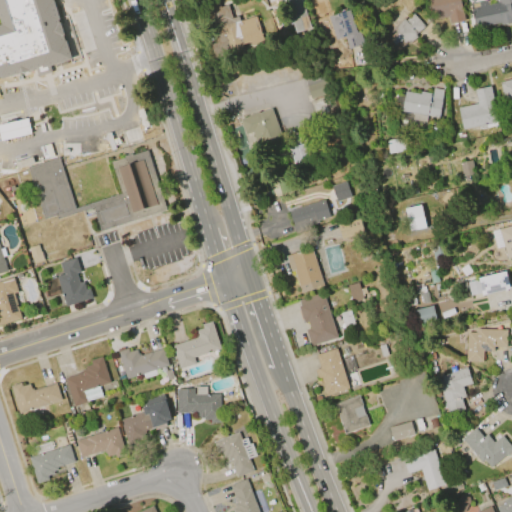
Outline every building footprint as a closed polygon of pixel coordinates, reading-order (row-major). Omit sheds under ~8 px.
[(291,19),(284,0),(301,0),(310,28),(295,33),(292,24),(289,26),(287,20),(291,19)] [(433,20),(428,0),(459,0),(464,21),(450,24),(448,17),(433,20)] [(486,5),(498,3),(497,0),(511,0),(511,2),(509,3),(511,17),(511,22),(500,25),(500,23),(489,25),(490,28),(476,30),(470,5),(485,1),(486,5)] [(255,16),(265,42),(251,47),(249,42),(242,45),(244,50),(214,60),(209,45),(215,42),(212,33),(219,31),(218,27),(211,29),(203,7),(217,1),(219,7),(226,5),(231,19),(237,16),(239,22),(255,16)] [(348,49),(344,37),(335,40),(328,17),(352,9),(363,44),(348,49)] [(412,14),(424,27),(416,34),(417,36),(409,44),(407,42),(396,53),(382,37),(403,18),(405,20),(412,14)] [(331,92),(311,99),(304,79),(324,73),(331,92)] [(499,83),(511,79),(511,99),(505,102),(499,83)] [(457,108),(476,104),(473,90),(489,86),(497,122),(496,123),(497,126),(487,128),(486,125),(461,130),(457,108)] [(442,90),(438,117),(427,115),(426,122),(411,120),(412,113),(401,111),(401,110),(394,109),(396,92),(404,93),(404,91),(420,94),(420,92),(431,94),(432,89),(442,90)] [(271,108),(281,137),(257,145),(252,132),(244,135),(239,119),(248,116),(248,115),(258,112),(271,108)] [(401,137),(404,151),(388,154),(385,140),(401,137)] [(309,158),(304,143),(289,149),(294,163),(309,158)] [(147,150),(167,210),(99,232),(91,209),(56,220),(55,217),(44,220),(26,167),(58,157),(75,208),(121,193),(111,162),(124,158),(124,156),(131,154),(131,155),(147,150)] [(462,177),(459,163),(471,160),(475,174),(462,177)] [(350,197),(336,202),(331,186),(345,181),(350,197)] [(288,211),(324,199),(330,217),(317,221),(318,223),(311,225),(311,227),(296,232),(288,211)] [(408,231),(425,228),(422,206),(405,208),(408,231)] [(338,225),(360,218),(365,232),(342,239),(338,225)] [(511,256),(505,259),(497,230),(511,225),(511,256)] [(43,260),(34,263),(29,248),(38,245),(43,260)] [(311,247),(323,286),(301,293),(293,270),(290,271),(285,256),(311,247)] [(65,306),(59,286),(58,286),(59,290),(49,293),(45,281),(57,277),(57,276),(64,274),(61,263),(75,258),(79,271),(76,272),(79,282),(84,281),(86,289),(90,288),(93,297),(65,306)] [(435,267),(438,281),(431,283),(427,270),(435,267)] [(478,278),(506,271),(510,289),(482,296),(478,278)] [(21,318),(0,324),(0,280),(11,277),(16,291),(18,291),(23,303),(17,305),(21,318)] [(470,296),(466,282),(476,280),(480,293),(470,296)] [(347,285),(357,282),(363,299),(352,303),(347,285)] [(422,303),(420,293),(427,292),(429,302),(422,303)] [(323,298),(337,337),(311,346),(305,330),(309,328),(307,322),(303,323),(298,306),(299,305),(298,301),(319,294),(321,299),(323,298)] [(436,321),(418,325),(414,310),(432,305),(436,321)] [(344,327),(339,313),(349,310),(354,324),(344,327)] [(195,363),(179,368),(172,345),(197,337),(195,330),(203,328),(202,324),(211,321),(213,325),(214,330),(220,348),(193,357),(195,363)] [(465,360),(465,333),(475,333),(475,329),(506,329),(506,345),(493,345),(493,350),(482,350),(482,360),(465,360)] [(127,380),(118,352),(128,349),(129,352),(137,349),(138,354),(140,354),(140,356),(164,348),(169,365),(156,370),(157,375),(144,379),(143,375),(127,380)] [(335,349),(348,388),(326,395),(320,378),(316,379),(313,370),(319,368),(315,356),(335,349)] [(73,407),(64,379),(82,373),(81,370),(85,369),(85,367),(91,365),(90,360),(101,357),(109,382),(98,386),(102,396),(86,401),(86,402),(73,407)] [(440,376),(467,368),(472,384),(463,387),(466,396),(461,398),(465,410),(448,415),(437,382),(442,380),(440,376)] [(167,381),(164,372),(170,369),(173,378),(167,381)] [(21,412),(12,385),(22,382),(23,385),(31,382),(32,387),(34,387),(34,388),(57,381),(62,399),(21,412)] [(220,393),(221,422),(210,422),(210,419),(202,419),(202,415),(200,415),(200,412),(176,413),(175,389),(193,389),(193,394),(195,394),(195,387),(206,386),(206,394),(220,393)] [(344,433),(333,403),(358,395),(368,424),(344,433)] [(121,418),(163,405),(168,422),(146,428),(147,433),(137,436),(139,441),(129,444),(121,418)] [(389,428),(410,422),(414,434),(392,441),(389,428)] [(76,439),(118,426),(127,453),(117,456),(116,452),(108,455),(106,448),(82,456),(76,439)] [(461,438),(474,428),(482,438),(486,434),(493,442),(501,435),(511,448),(511,450),(507,455),(506,454),(489,467),(483,460),(481,462),(461,438)] [(237,432),(252,471),(236,477),(229,460),(227,461),(225,457),(223,458),(220,451),(217,452),(212,441),(237,432)] [(30,455),(70,444),(75,461),(58,465),(59,468),(55,469),(56,472),(49,474),(50,478),(38,481),(30,455)] [(433,449),(444,485),(426,490),(420,470),(406,474),(402,459),(433,449)] [(245,479),(258,511),(234,511),(233,508),(235,507),(233,503),(236,502),(229,486),(245,479)] [(461,494),(468,497),(469,500),(464,511),(462,511),(458,511),(455,510),(454,508),(458,496),(461,494)] [(504,500),(511,496),(511,511),(499,511),(497,507),(506,503),(504,500)]
